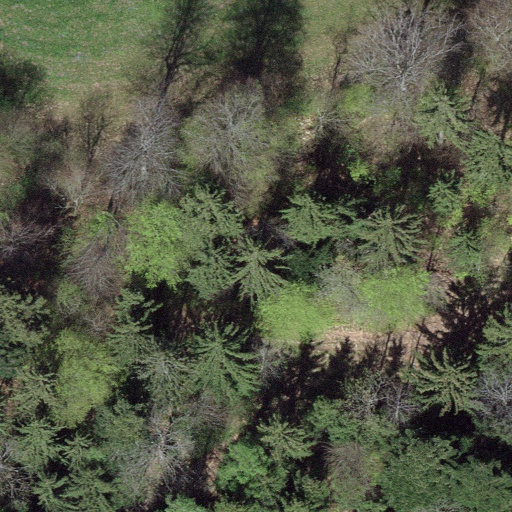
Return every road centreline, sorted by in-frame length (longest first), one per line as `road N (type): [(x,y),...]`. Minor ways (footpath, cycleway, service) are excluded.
road 1 (track): [(0,272),(395,350)]
road 2 (track): [(162,511),(315,395),(395,350)]
road 3 (track): [(395,350),(511,310)]
